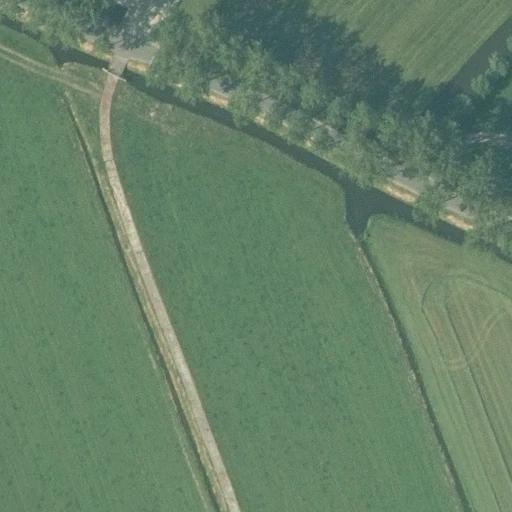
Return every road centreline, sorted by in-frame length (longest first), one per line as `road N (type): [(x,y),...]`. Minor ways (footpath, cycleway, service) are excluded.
road 1 (track): [(231,511),(98,136),(130,49),(164,0)]
road 2 (unclassified): [(511,228),(25,0)]
road 3 (track): [(113,92),(0,51)]
